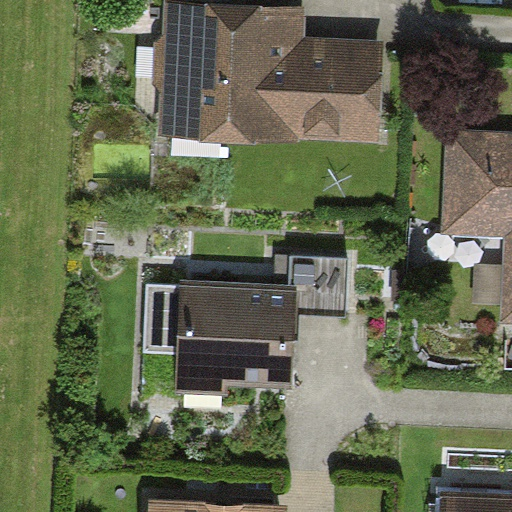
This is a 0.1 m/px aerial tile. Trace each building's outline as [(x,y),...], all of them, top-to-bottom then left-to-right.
[(315,2),(183,0),(163,0),(162,138),(382,142),(383,32),(314,31),(315,2)] [(511,133),(456,131),(450,255),(510,258),(507,327),(511,327),(511,133)] [(288,289),(184,287),(182,389),(302,391),(303,307),(355,308),(356,249),(289,248),(288,289)] [(511,511),(511,496),(446,494),(445,511),(511,511)] [(288,511),(288,505),(145,502),(144,511),(288,511)]
